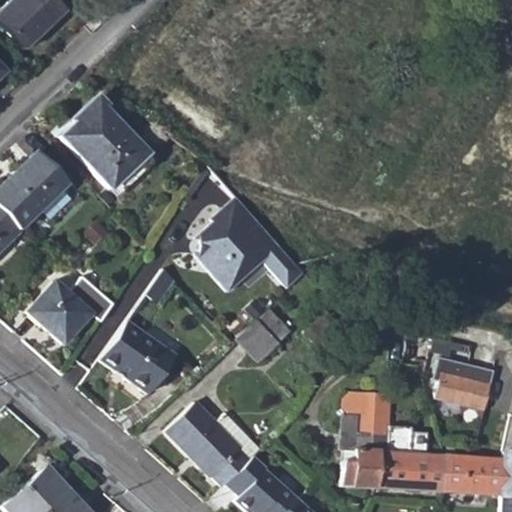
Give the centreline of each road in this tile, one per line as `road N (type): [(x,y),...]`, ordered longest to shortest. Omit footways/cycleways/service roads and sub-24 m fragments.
road 1 (residential): [(168,511),(0,362)]
road 2 (residential): [(139,0),(0,131)]
road 3 (residential): [(348,250),(511,315)]
